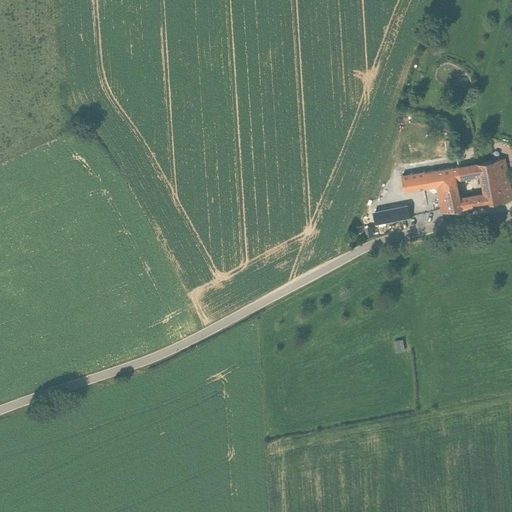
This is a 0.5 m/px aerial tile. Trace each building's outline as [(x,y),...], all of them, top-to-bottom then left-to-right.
[(425,144),(399,149),(402,163),(428,157),(425,144)] [(485,193),(470,196),(472,206),(511,199),(511,195),(505,158),(477,163),(458,167),(461,178),(481,175),(485,193)] [(455,179),(461,178),(458,167),(425,173),(424,172),(402,176),(404,191),(437,185),(442,214),(445,213),(445,211),(450,211),(445,187),(457,185),(455,179)] [(450,211),(461,208),(457,185),(445,187),(450,211)] [(365,231),(367,238),(374,236),(373,229),(365,231)] [(398,351),(407,350),(405,338),(395,340),(398,351)]
